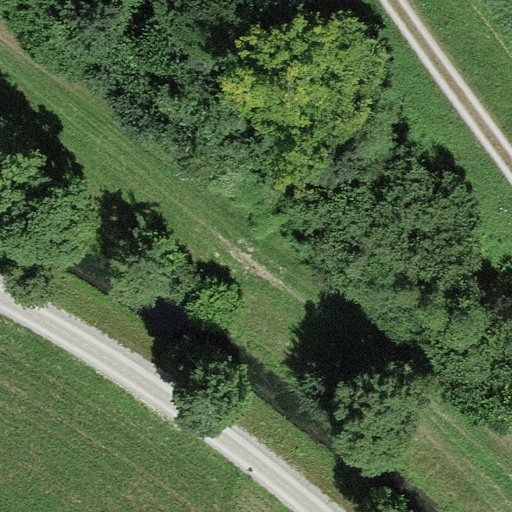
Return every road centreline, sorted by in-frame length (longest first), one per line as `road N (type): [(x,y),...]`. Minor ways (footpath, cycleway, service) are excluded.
road 1 (track): [(511,416),(331,248),(0,1)]
road 2 (track): [(311,511),(189,412),(0,297)]
road 3 (track): [(397,0),(511,168)]
